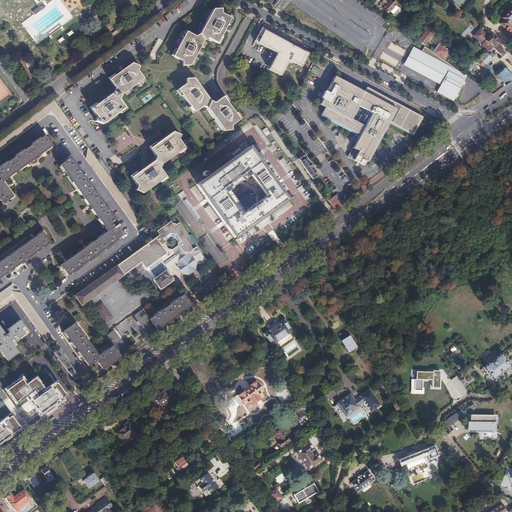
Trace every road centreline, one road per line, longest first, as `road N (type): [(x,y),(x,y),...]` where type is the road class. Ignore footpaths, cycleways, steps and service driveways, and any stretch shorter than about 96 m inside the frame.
road 1 (primary): [(467,124),(140,361)]
road 2 (primary): [(162,360),(417,176)]
road 3 (unclassified): [(467,124),(255,7)]
road 4 (residential): [(73,149),(133,234),(38,309)]
road 5 (residential): [(0,128),(168,0)]
road 6 (residential): [(73,149),(45,165),(86,231),(16,279)]
road 7 (residential): [(162,360),(272,511)]
road 8 (residential): [(255,7),(221,82),(244,112),(263,117)]
road 9 (residential): [(86,400),(15,308),(0,319)]
road 10 (unknown): [(275,279),(348,387)]
